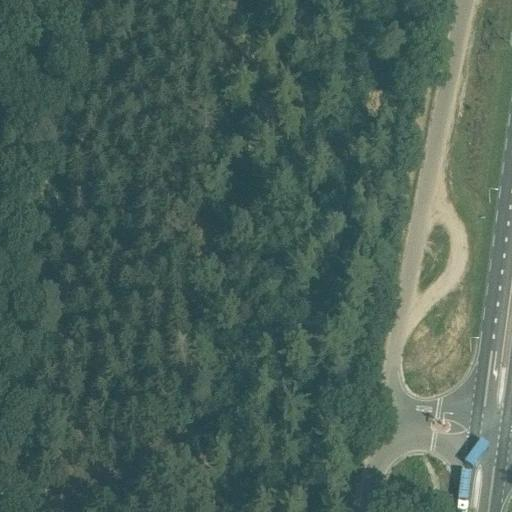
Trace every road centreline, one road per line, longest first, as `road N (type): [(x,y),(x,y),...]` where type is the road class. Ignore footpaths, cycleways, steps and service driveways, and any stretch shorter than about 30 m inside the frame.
road 1 (tertiary): [(382,418),(466,0)]
road 2 (primary): [(488,431),(511,251)]
